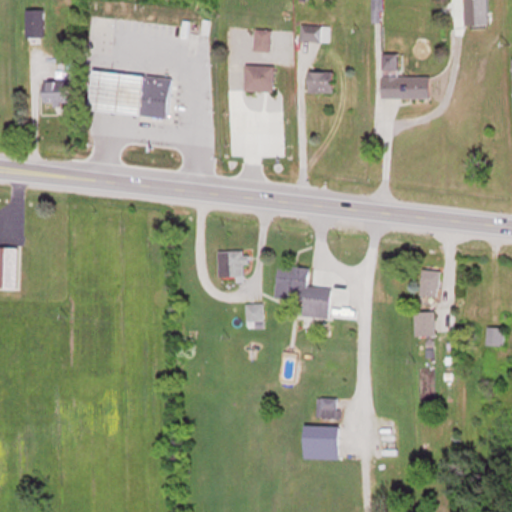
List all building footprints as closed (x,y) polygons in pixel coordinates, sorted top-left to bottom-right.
[(381,0),(372,0),(372,21),(382,21),(381,0)] [(26,35),(45,35),(45,8),(26,8),(26,35)] [(330,24),(300,24),(300,40),(330,40),(330,24)] [(270,50),(270,29),(255,29),(255,50),(270,50)] [(274,90),(274,64),(245,64),(245,90),(274,90)] [(141,113),(146,72),(93,66),(88,107),(141,113)] [(333,71),(309,71),(309,91),(333,91),(333,71)] [(141,113),(169,117),(174,75),(146,72),(141,113)] [(430,75),(381,75),(381,98),(430,98),(430,75)] [(44,80),(44,102),(70,102),(70,80),(44,80)] [(0,287),(18,288),(18,247),(0,246),(0,287)] [(218,249),(218,275),(246,275),(246,249),(218,249)] [(308,283),(309,267),(278,264),(275,297),(302,299),(301,314),(328,317),(331,285),(308,283)] [(441,270),(423,268),(420,295),(438,296),(441,270)] [(435,311),(415,311),(415,335),(435,335),(435,311)] [(504,345),(506,327),(488,325),(485,343),(504,345)] [(328,415),(336,414),(335,398),(328,398),(328,415)] [(339,457),(339,424),(304,424),(304,457),(339,457)]
